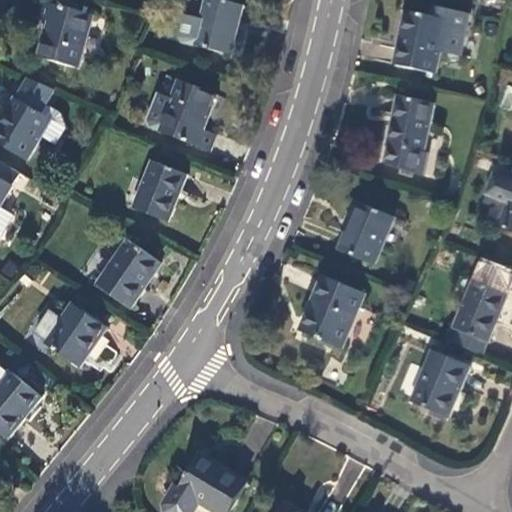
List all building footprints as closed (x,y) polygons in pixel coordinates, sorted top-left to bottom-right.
[(245,7),(217,0),(206,0),(202,20),(184,16),(178,39),(181,45),(232,57),(245,7)] [(94,17),(41,3),(37,19),(51,23),(41,59),(80,70),(94,17)] [(405,14),(395,67),(436,75),(441,51),(461,54),(467,15),(434,9),(432,19),(405,14)] [(218,98),(180,82),(173,100),(159,95),(148,123),(151,129),(211,152),(217,136),(206,131),(218,98)] [(42,114),(16,99),(0,127),(0,144),(29,161),(42,138),(57,146),(67,129),(62,114),(47,105),(42,114)] [(437,108),(399,99),(389,149),(391,150),(387,166),(436,180),(440,157),(428,154),(437,108)] [(188,176),(153,163),(136,211),(170,224),(188,176)] [(511,182),(495,176),(487,197),(509,204),(500,229),(511,233),(511,182)] [(0,235),(4,238),(16,217),(3,209),(14,188),(0,179),(0,235)] [(395,219),(361,204),(340,252),(374,267),(395,219)] [(129,241),(98,287),(132,310),(163,264),(129,241)] [(324,277),(300,333),(342,351),(367,295),(324,277)] [(475,283),(450,343),(481,356),(486,342),(490,342),(508,297),(475,283)] [(75,306),(48,345),(83,368),(109,329),(75,306)] [(470,369),(434,354),(413,404),(449,419),(470,369)] [(0,432),(8,439),(43,398),(13,373),(11,375),(2,367),(0,366),(0,432)] [(232,511),(250,483),(203,455),(180,493),(175,490),(164,508),(165,511),(232,511)]
